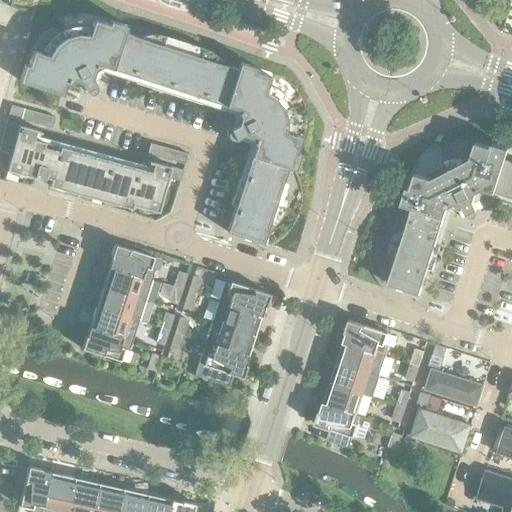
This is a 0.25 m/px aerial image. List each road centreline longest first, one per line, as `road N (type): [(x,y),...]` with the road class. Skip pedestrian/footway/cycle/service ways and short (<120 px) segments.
road 1 (residential): [(254,489),(0,417)]
road 2 (residential): [(319,283),(96,220)]
road 3 (residential): [(254,489),(319,283)]
road 4 (residential): [(319,283),(377,85)]
road 5 (residential): [(319,283),(511,345)]
road 6 (residential): [(96,220),(63,333),(0,313)]
